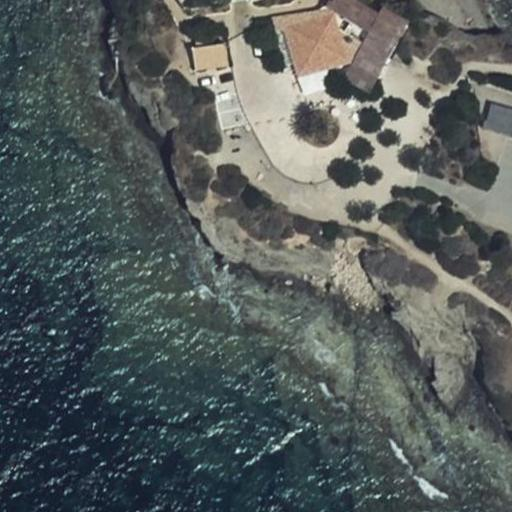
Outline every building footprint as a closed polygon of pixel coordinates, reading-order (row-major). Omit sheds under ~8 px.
[(352,38),(335,28),(331,20),(324,22),(322,22),(317,31),(312,28),(297,54),(323,69),(338,43),(350,51),(356,42),(352,38)] [(322,22),(309,25),(288,30),(299,77),(344,66),(338,43),(323,69),(297,54),(312,28),(317,31),(322,22)] [(199,49),(214,47),(212,35),(198,37),(199,49)] [(228,69),(226,47),(195,51),(196,62),(197,73),(228,69)] [(511,108),(494,102),(485,130),(511,139),(511,108)]
